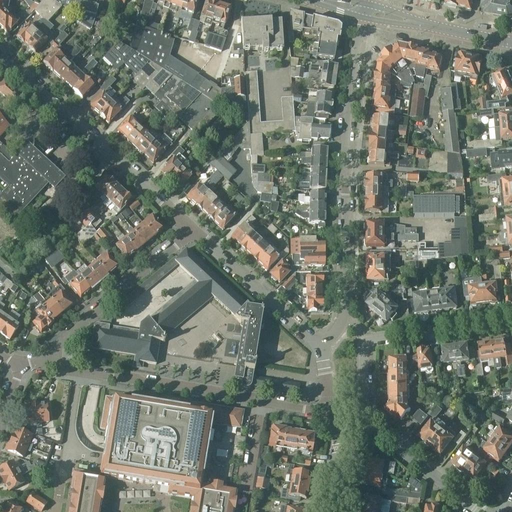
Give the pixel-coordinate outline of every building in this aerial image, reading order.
[(35,4),(27,0),(23,0),(30,9),(35,4)] [(43,0),(34,11),(43,20),(47,23),(63,7),(61,5),(52,0),(43,0)] [(52,0),(61,5),(63,7),(77,17),(78,18),(79,18),(81,19),(93,26),(100,0),(52,0)] [(149,17),(151,10),(153,4),(154,2),(150,1),(149,0),(144,0),(141,14),(149,17)] [(171,0),(170,5),(168,11),(176,14),(174,19),(177,20),(180,13),(184,0),(171,0)] [(184,0),(180,13),(186,15),(186,14),(193,16),(198,0),(184,0)] [(446,0),(446,3),(445,5),(446,5),(447,5),(449,5),(448,7),(456,8),(456,7),(457,7),(457,8),(459,0),(446,0)] [(459,0),(457,8),(458,8),(458,7),(459,8),(458,9),(467,11),(467,9),(469,10),(471,10),(473,0),(459,0)] [(483,0),(482,5),(483,9),(482,12),(485,13),(485,15),(493,16),(495,0),(483,0)] [(509,18),(511,15),(507,9),(508,0),(495,0),(493,16),(509,19),(510,19),(509,18)] [(201,18),(200,22),(205,24),(204,25),(210,27),(212,23),(213,24),(219,4),(217,3),(217,2),(214,1),(213,2),(210,1),(210,2),(207,1),(201,18)] [(0,22),(9,13),(11,10),(11,7),(8,6),(8,5),(0,3),(0,22)] [(219,4),(213,24),(219,26),(218,30),(219,31),(216,37),(225,40),(227,35),(222,34),(223,31),(225,25),(230,9),(225,7),(224,6),(219,4)] [(303,16),(290,12),(291,23),(292,31),(293,31),(300,32),(301,30),(313,33),(314,31),(316,19),(314,18),(303,16)] [(9,13),(0,22),(0,26),(8,34),(19,22),(14,17),(9,13)] [(316,19),(314,31),(323,32),(328,33),(328,34),(340,35),(341,28),(338,24),(316,19)] [(29,25),(17,38),(18,39),(17,40),(21,43),(22,43),(26,46),(38,33),(43,28),(47,23),(43,20),(34,29),(29,25)] [(191,20),(188,32),(192,33),(196,21),(191,20)] [(192,33),(188,43),(195,45),(198,34),(196,33),(199,23),(196,21),(192,33)] [(246,25),(241,25),(243,50),(262,49),(262,52),(270,52),(270,51),(283,50),(281,25),(276,26),(276,23),(271,23),(270,23),(266,24),(265,21),(246,22),(246,25)] [(38,33),(26,46),(30,50),(29,51),(33,54),(34,53),(35,54),(47,41),(52,35),(49,32),(53,28),(47,23),(43,28),(38,33)] [(161,70),(169,57),(175,41),(170,39),(171,37),(145,28),(136,54),(149,62),(161,70)] [(313,33),(313,36),(316,37),(320,37),(319,45),(336,48),(338,39),(340,40),(340,35),(328,34),(328,33),(323,32),(314,31),(313,33)] [(55,51),(43,64),(52,72),(53,72),(64,60),(68,55),(64,51),(59,47),(68,37),(64,33),(52,46),(56,49),(55,51)] [(208,35),(204,47),(221,52),(225,40),(216,37),(208,35)] [(389,46),(385,50),(412,83),(414,83),(409,71),(406,61),(409,46),(409,44),(408,44),(400,42),(399,42),(394,47),(393,48),(392,48),(391,49),(389,46)] [(124,63),(133,52),(118,43),(104,58),(117,71),(124,63)] [(313,52),(312,57),(317,57),(335,60),(336,48),(319,45),(313,45),(313,52)] [(409,46),(406,61),(409,71),(417,71),(417,65),(420,50),(420,49),(419,51),(416,50),(417,47),(409,45),(409,46)] [(64,60),(53,72),(55,74),(55,75),(61,80),(63,81),(74,69),(69,64),(76,57),(81,52),(76,47),(68,55),(64,60)] [(417,65),(417,71),(417,78),(422,79),(424,79),(426,69),(427,69),(428,70),(432,53),(427,52),(427,50),(424,50),(423,49),(423,51),(420,50),(417,65)] [(380,60),(377,62),(379,65),(378,65),(377,72),(392,74),(393,74),(396,76),(401,79),(411,85),(412,83),(385,50),(379,56),(381,58),(379,59),(380,60)] [(124,63),(137,76),(149,62),(136,54),(133,52),(124,63)] [(432,53),(428,70),(440,72),(443,57),(438,56),(438,54),(432,53)] [(462,78),(466,79),(470,57),(459,55),(455,72),(456,73),(455,78),(462,80),(462,78)] [(161,70),(170,76),(179,63),(169,57),(161,70)] [(477,77),(478,77),(482,60),(470,57),(466,79),(471,80),(471,82),(476,83),(477,77)] [(74,69),(63,81),(64,83),(70,89),(70,88),(73,90),(72,91),(73,91),(89,73),(93,70),(97,65),(93,60),(88,65),(83,71),(80,74),(74,69)] [(146,88),(161,70),(149,62),(137,76),(133,80),(143,90),(146,88)] [(188,69),(179,63),(170,76),(179,82),(188,69)] [(310,69),(309,75),(335,78),(337,68),(319,66),(319,70),(310,69)] [(179,82),(190,88),(198,76),(198,75),(188,69),(179,82)] [(170,111),(178,119),(183,114),(200,95),(190,88),(179,82),(170,76),(161,70),(146,88),(161,103),(170,111)] [(502,72),(492,76),(497,88),(511,81),(509,76),(509,75),(508,73),(506,71),(502,72)] [(375,80),(374,84),(391,86),(392,74),(377,72),(375,72),(375,80)] [(89,73),(73,91),(82,100),(94,87),(99,82),(89,73)] [(309,75),(309,81),(317,82),(316,86),(334,89),(335,78),(309,75)] [(200,95),(216,105),(218,106),(219,104),(220,104),(222,92),(222,91),(221,91),(198,76),(190,88),(200,95)] [(105,92),(103,94),(92,107),(93,108),(94,108),(95,109),(94,110),(99,114),(101,115),(115,99),(114,99),(116,97),(108,90),(116,82),(111,77),(101,88),(105,92)] [(230,89),(222,91),(222,92),(220,104),(219,104),(218,106),(246,124),(246,123),(246,119),(244,79),(229,80),(230,89)] [(401,79),(400,88),(411,89),(411,85),(401,79)] [(4,81),(0,85),(0,92),(5,97),(16,107),(23,99),(4,81)] [(501,102),(487,104),(488,111),(494,110),(506,109),(506,105),(509,103),(507,98),(511,95),(511,94),(511,82),(511,81),(497,88),(500,96),(499,97),(501,102)] [(374,84),(373,91),(374,91),(374,96),(389,98),(390,94),(390,93),(395,94),(396,87),(396,86),(391,86),(374,84)] [(423,93),(419,93),(414,92),(411,118),(422,120),(425,97),(427,98),(430,86),(424,85),(423,91),(423,93)] [(451,90),(440,91),(443,113),(454,111),(451,90)] [(308,98),(307,104),(332,107),(333,97),(317,94),(316,99),(308,98)] [(197,126),(211,111),(216,105),(200,95),(183,114),(178,119),(192,132),(197,126)] [(374,96),(373,103),(374,103),(374,108),(390,110),(395,111),(396,100),(394,100),(395,98),(389,98),(374,96)] [(115,99),(101,115),(109,123),(130,101),(125,98),(120,104),(115,99)] [(486,100),(479,101),(480,112),(488,111),(487,104),(486,100)] [(155,110),(159,113),(164,118),(170,111),(161,103),(155,110)] [(307,109),(306,119),(314,119),(327,120),(328,116),(330,117),(332,107),(307,104),(307,109)] [(159,113),(155,110),(150,115),(154,119),(159,113)] [(172,126),(177,121),(178,119),(170,111),(164,118),(172,126)] [(211,111),(197,126),(203,132),(217,117),(211,111)] [(496,116),(494,116),(494,120),(495,129),(511,127),(511,114),(498,116),(496,116)] [(127,140),(140,127),(142,124),(133,115),(130,118),(118,131),(127,140)] [(306,119),(294,117),(295,132),(296,132),(296,134),(296,136),(298,136),(298,140),(299,140),(299,141),(311,142),(311,140),(317,141),(317,139),(328,140),(329,127),(329,125),(319,124),(319,126),(312,126),(312,119),(306,119)] [(372,128),(372,129),(388,131),(388,130),(389,119),(373,117),(372,128)] [(0,145),(1,145),(0,144),(0,136),(8,127),(5,124),(0,119),(0,145)] [(182,126),(177,121),(172,126),(178,131),(182,126)] [(294,132),(294,122),(282,123),(277,123),(277,133),(294,132)] [(246,124),(230,142),(233,145),(243,150),(250,150),(249,136),(248,124),(248,123),(246,123),(246,124)] [(262,134),(266,134),(266,123),(260,124),(248,124),(249,136),(262,135),(262,134)] [(134,147),(135,148),(148,135),(140,127),(127,140),(128,140),(127,141),(132,146),(132,145),(134,147)] [(511,127),(495,129),(497,142),(500,142),(511,140),(511,127)] [(370,140),(370,141),(387,142),(388,131),(372,129),(371,129),(370,140)] [(148,135),(135,148),(137,149),(138,151),(138,152),(143,156),(143,155),(144,155),(160,138),(151,131),(148,135)] [(262,135),(249,136),(250,150),(250,156),(264,156),(262,135)] [(168,146),(160,138),(144,155),(153,164),(165,151),(167,150),(168,151),(173,146),(170,143),(168,146)] [(369,152),(369,154),(370,154),(386,155),(386,154),(387,142),(370,141),(369,152)] [(0,177),(10,187),(0,197),(0,203),(15,218),(22,211),(22,210),(47,183),(49,185),(50,184),(54,188),(63,178),(29,146),(28,145),(26,144),(17,154),(19,155),(18,156),(15,158),(1,145),(0,145),(0,177)] [(180,156),(183,153),(179,149),(173,155),(175,158),(162,172),(171,180),(183,168),(187,163),(180,156)] [(299,153),(298,159),(302,159),(327,160),(327,150),(311,149),(311,154),(299,153)] [(486,149),(474,150),(474,158),(486,157),(486,149)] [(222,151),(210,165),(227,181),(235,172),(226,164),(231,159),(222,151)] [(511,152),(491,155),(491,156),(492,156),(494,170),(511,168),(511,152)] [(370,154),(369,166),(385,167),(390,168),(391,161),(391,160),(391,159),(398,160),(398,157),(393,156),(391,156),(386,155),(370,154)] [(447,165),(447,175),(462,175),(460,155),(447,154),(447,165)] [(302,159),(302,165),(311,166),(311,170),(326,170),(327,160),(302,159)] [(252,175),(267,175),(267,166),(251,165),(252,175)] [(183,168),(171,180),(172,181),(172,182),(176,186),(177,185),(179,186),(178,187),(180,188),(192,176),(183,168)] [(302,174),(302,179),(304,179),(326,180),(326,170),(311,170),(310,174),(305,174),(302,174)] [(408,174),(407,182),(409,182),(419,183),(420,176),(420,175),(408,174)] [(257,193),(261,194),(272,195),(273,188),(274,185),(257,183),(258,175),(251,175),(252,182),(253,188),(257,193)] [(257,183),(274,185),(274,183),(275,183),(275,176),(258,175),(257,183)] [(490,177),(487,177),(488,184),(496,183),(497,188),(499,188),(500,195),(511,193),(511,180),(507,181),(506,175),(490,177)] [(94,187),(103,196),(115,184),(114,183),(114,181),(112,180),(110,180),(109,179),(106,176),(103,180),(102,179),(94,187)] [(366,189),(386,189),(386,183),(387,183),(387,178),(383,177),(367,176),(366,180),(366,181),(365,182),(364,187),(366,188),(366,189)] [(298,184),(298,189),(310,190),(326,190),(326,180),(304,179),(302,179),(301,179),(298,179),(298,184)] [(108,207),(111,204),(123,192),(122,191),(122,189),(120,188),(119,188),(115,184),(103,196),(107,200),(104,203),(108,207)] [(200,185),(187,198),(197,207),(208,194),(209,193),(206,191),(205,191),(203,189),(204,188),(200,185)] [(365,200),(389,201),(389,189),(386,189),(366,189),(366,200),(365,200)] [(112,211),(117,215),(120,212),(132,200),(130,199),(131,197),(129,196),(127,196),(123,192),(111,204),(115,207),(112,211)] [(406,199),(406,201),(409,201),(409,200),(414,200),(414,193),(406,193),(406,194),(406,199)] [(501,203),(497,204),(498,209),(502,208),(511,207),(511,193),(500,195),(501,203)] [(208,194),(197,207),(197,209),(199,211),(201,210),(202,211),(206,214),(217,202),(208,194)] [(271,204),(271,202),(272,195),(261,194),(260,203),(271,204)] [(309,204),(325,205),(325,194),(309,194),(309,199),(303,198),(303,204),(309,204)] [(424,198),(414,198),(414,216),(424,216),(424,198)] [(434,198),(424,198),(424,216),(435,216),(434,198)] [(455,198),(434,198),(435,216),(455,216),(455,215),(455,206),(455,199),(455,198)] [(389,201),(365,200),(365,208),(366,208),(366,213),(389,213),(389,201)] [(136,202),(129,208),(132,212),(140,205),(136,202)] [(217,202),(206,214),(209,217),(208,217),(209,218),(209,220),(211,222),(213,221),(214,223),(225,210),(217,202)] [(279,202),(277,202),(271,202),(271,204),(271,212),(276,214),(279,202)] [(303,214),(325,214),(325,205),(309,204),(309,208),(297,208),(297,210),(303,214)] [(225,210),(214,223),(223,231),(235,217),(237,215),(228,207),(225,210)] [(132,214),(127,209),(122,213),(126,219),(132,214)] [(96,233),(94,230),(90,225),(97,218),(92,213),(89,210),(82,217),(83,218),(80,221),(86,228),(75,236),(83,246),(94,237),(97,234),(96,233)] [(324,224),(325,224),(325,214),(303,214),(297,210),(295,214),(303,219),(309,219),(309,224),(318,224),(318,228),(324,228),(324,224)] [(161,227),(152,217),(143,224),(154,237),(160,232),(161,231),(161,228),(160,227),(161,227)] [(240,247),(253,233),(255,230),(251,226),(256,220),(252,217),(244,226),(231,239),(236,243),(235,243),(239,247),(239,246),(240,247)] [(90,225),(94,230),(101,222),(97,218),(90,225)] [(24,223),(19,228),(24,233),(29,228),(24,223)] [(367,230),(367,235),(385,235),(385,223),(367,223),(367,224),(365,224),(365,230),(367,230)] [(143,224),(134,232),(144,244),(147,242),(148,242),(149,241),(151,242),(153,240),(152,238),(154,237),(143,224)] [(405,228),(395,226),(395,236),(398,236),(405,236),(405,230),(405,228)] [(102,228),(96,233),(108,247),(113,242),(102,228)] [(130,235),(125,239),(136,252),(137,253),(142,249),(141,248),(142,247),(141,247),(144,244),(134,232),(131,228),(127,231),(130,235)] [(455,231),(451,232),(451,244),(469,244),(467,228),(455,230),(455,231)] [(405,236),(405,243),(419,243),(419,236),(416,236),(416,230),(405,230),(405,236)] [(262,241),(253,233),(240,247),(241,248),(241,249),(243,252),(245,251),(246,252),(247,251),(250,254),(262,241)] [(385,235),(367,235),(367,240),(365,240),(365,247),(367,247),(367,248),(385,248),(385,242),(394,242),(394,236),(385,236),(385,235)] [(136,252),(125,239),(122,236),(117,239),(120,243),(116,247),(124,257),(125,257),(125,258),(128,258),(129,257),(129,258),(136,252)] [(300,240),(291,240),(291,256),(292,256),(299,256),(300,256),(304,256),(307,256),(324,255),(324,254),(324,251),(324,244),(315,244),(315,240),(300,240)] [(271,249),(262,241),(250,254),(253,257),(252,258),(253,259),(253,260),(255,263),(257,262),(258,263),(271,249)] [(61,255),(70,248),(67,244),(58,251),(61,255)] [(451,244),(438,244),(438,250),(438,261),(459,259),(471,258),(469,244),(451,244)] [(425,245),(418,245),(418,264),(424,263),(430,262),(432,262),(432,250),(425,250),(425,245)] [(277,251),(275,253),(271,249),(258,263),(267,271),(278,259),(281,262),(289,253),(289,248),(288,246),(281,254),(277,251)] [(96,330),(93,349),(105,351),(140,357),(139,363),(143,364),(143,363),(156,365),(158,354),(159,345),(159,344),(160,342),(163,343),(164,343),(165,342),(165,341),(166,341),(165,341),(165,340),(165,339),(214,298),(229,313),(228,314),(229,315),(230,314),(233,316),(232,316),(238,321),(243,326),(237,363),(236,367),(237,368),(236,372),(235,379),(242,380),(241,383),(241,384),(241,385),(241,386),(242,386),(242,387),(242,388),(243,388),(243,389),(244,389),(245,389),(246,390),(247,390),(247,389),(248,389),(249,389),(250,388),(251,387),(251,386),(251,385),(297,393),(298,385),(253,378),(254,372),(255,372),(255,367),(256,367),(256,366),(254,365),(260,330),(261,330),(262,330),(262,329),(263,329),(263,328),(263,327),(263,326),(262,326),(262,325),(261,325),(261,322),(263,311),(261,311),(262,310),(261,310),(261,311),(249,309),(249,308),(241,300),(203,265),(204,265),(204,264),(204,263),(204,262),(204,261),(203,261),(203,260),(202,260),(201,260),(200,260),(199,260),(198,260),(198,261),(191,254),(186,249),(184,251),(184,252),(177,260),(176,258),(165,267),(164,268),(163,269),(167,274),(169,272),(178,265),(195,281),(148,320),(140,326),(139,331),(110,326),(110,321),(116,316),(112,312),(95,326),(94,327),(96,330)] [(64,259),(63,257),(61,255),(58,251),(45,261),(48,265),(50,266),(52,268),(64,259)] [(368,259),(367,259),(367,262),(368,264),(368,269),(386,269),(391,269),(393,269),(393,252),(371,252),(371,257),(368,257),(368,259)] [(102,259),(97,263),(108,276),(117,268),(106,254),(101,258),(102,259)] [(292,256),(292,266),(292,267),(324,267),(324,266),(324,255),(307,256),(304,256),(300,256),(299,256),(292,256)] [(283,263),(271,276),(272,277),(271,278),(276,282),(277,281),(279,283),(283,279),(284,278),(287,281),(288,281),(288,280),(291,277),(292,276),(290,275),(285,270),(287,268),(286,267),(287,266),(283,262),(283,263)] [(97,263),(88,270),(100,284),(101,283),(101,282),(102,281),(103,281),(108,277),(107,276),(108,276),(97,263)] [(85,266),(76,274),(90,291),(91,290),(92,291),(97,287),(96,286),(98,285),(100,284),(88,270),(85,266)] [(501,279),(500,266),(493,267),(494,280),(501,279)] [(368,275),(367,276),(367,280),(368,280),(368,281),(385,281),(389,281),(389,273),(393,273),(393,269),(391,269),(386,269),(368,269),(368,275)] [(64,278),(61,281),(65,286),(68,283),(81,298),(90,291),(76,274),(74,271),(65,279),(64,278)] [(17,281),(20,284),(25,279),(22,276),(17,281)] [(291,277),(288,280),(290,282),(292,284),(294,286),(297,283),(295,281),(291,277)] [(307,289),(323,289),(323,285),(323,277),(307,277),(307,289)] [(481,279),(462,281),(464,298),(470,297),(471,306),(472,306),(474,307),(477,306),(478,305),(480,305),(480,304),(484,303),(482,286),(482,281),(481,279)] [(6,280),(0,288),(0,289),(5,293),(12,284),(6,280)] [(287,281),(284,285),(289,288),(290,290),(294,286),(292,284),(290,282),(288,280),(288,281),(287,281)] [(284,285),(278,292),(286,300),(291,295),(288,292),(290,290),(289,288),(284,285)] [(496,285),(482,286),(484,303),(488,303),(488,304),(490,304),(492,305),(495,304),(496,303),(497,303),(496,294),(497,294),(496,285)] [(57,289),(48,297),(49,298),(62,314),(66,310),(68,311),(70,309),(70,307),(71,306),(66,299),(69,297),(60,286),(57,289)] [(389,296),(388,295),(391,297),(391,298),(401,296),(407,296),(406,287),(389,287),(389,296)] [(440,294),(442,311),(445,311),(446,312),(449,311),(449,310),(455,309),(452,290),(447,290),(447,288),(439,289),(440,294)] [(307,301),(323,300),(323,289),(307,289),(307,301)] [(370,301),(367,305),(368,306),(369,307),(369,308),(371,310),(373,310),(373,311),(377,314),(391,297),(388,295),(386,298),(385,298),(375,290),(367,299),(370,301)] [(429,313),(427,296),(426,293),(420,294),(420,297),(414,298),(416,314),(424,313),(425,315),(428,314),(429,313)] [(39,294),(34,299),(36,301),(40,305),(42,308),(53,322),(57,318),(59,318),(61,316),(61,315),(62,314),(49,298),(45,301),(39,294)] [(440,294),(427,296),(429,313),(436,312),(438,313),(441,312),(441,311),(442,311),(440,294)] [(391,297),(377,314),(381,317),(381,318),(382,319),(384,321),(385,321),(386,322),(387,322),(389,319),(393,321),(397,315),(395,313),(399,308),(393,303),(395,301),(391,298),(391,297)] [(301,304),(305,304),(305,310),(309,310),(309,312),(324,313),(324,306),(325,306),(325,303),(323,302),(323,300),(307,301),(305,301),(303,301),(301,299),(300,300),(300,303),(301,304)] [(32,307),(30,313),(32,313),(33,314),(34,313),(39,319),(33,324),(41,333),(46,328),(47,329),(54,323),(53,322),(42,308),(40,305),(36,301),(33,307),(32,306),(32,307)] [(8,319),(4,316),(0,321),(0,334),(1,336),(16,314),(12,312),(8,319)] [(20,317),(16,314),(1,336),(9,341),(19,326),(15,324),(20,317)] [(492,344),(495,367),(495,370),(501,369),(500,365),(499,365),(499,359),(507,358),(508,367),(511,366),(511,350),(511,343),(505,344),(505,342),(503,342),(502,340),(498,341),(497,343),(492,344)] [(212,341),(208,346),(212,350),(217,346),(212,341)] [(479,350),(474,351),(475,361),(478,377),(484,376),(482,364),(481,364),(481,362),(489,361),(490,368),(495,367),(492,344),(487,344),(487,342),(478,344),(479,350)] [(455,347),(457,369),(459,377),(466,376),(464,365),(461,365),(461,363),(475,361),(474,351),(474,347),(468,347),(468,345),(465,346),(464,345),(462,345),(461,346),(455,347)] [(453,369),(457,369),(455,347),(448,348),(448,347),(445,347),(444,348),(442,349),(443,355),(443,357),(439,358),(440,366),(453,364),(453,369)] [(418,353),(418,355),(418,363),(418,364),(417,364),(418,372),(424,372),(427,374),(431,373),(433,371),(432,370),(433,369),(431,352),(426,352),(426,351),(425,352),(424,351),(420,351),(419,352),(418,353)] [(418,355),(407,358),(394,359),(390,359),(390,373),(389,373),(389,374),(407,374),(411,374),(411,365),(418,363),(418,355)] [(407,386),(407,374),(389,374),(389,380),(388,381),(388,384),(389,385),(389,389),(399,389),(399,386),(407,386)] [(389,396),(389,401),(408,401),(407,386),(399,386),(399,389),(389,389),(389,390),(388,391),(388,395),(389,396)] [(435,393),(428,394),(429,401),(442,399),(441,387),(434,387),(435,393)] [(503,395),(504,405),(511,406),(511,391),(511,388),(503,389),(504,395),(503,395)] [(107,399),(106,399),(106,402),(101,428),(101,430),(109,431),(108,433),(108,437),(106,444),(105,454),(103,468),(101,476),(111,478),(162,486),(161,493),(160,493),(161,494),(161,493),(168,494),(167,495),(195,498),(193,504),(193,505),(195,505),(193,511),(232,511),(233,511),(235,499),(236,492),(223,489),(223,485),(222,485),(210,483),(209,487),(200,486),(207,446),(209,433),(210,423),(213,407),(200,405),(182,402),(181,411),(159,407),(151,406),(138,404),(135,403),(135,402),(114,398),(114,400),(107,399)] [(408,408),(408,401),(389,401),(390,403),(388,405),(389,405),(385,409),(395,419),(398,417),(402,420),(410,411),(408,408)] [(462,406),(473,412),(475,408),(464,402),(462,406)] [(39,408),(35,408),(37,428),(41,428),(41,423),(48,422),(47,405),(38,406),(39,408)] [(434,419),(435,418),(442,410),(437,406),(429,416),(434,419)] [(31,407),(23,408),(25,425),(32,424),(33,428),(37,428),(35,408),(31,409),(31,407)] [(226,409),(224,425),(240,428),(242,417),(242,412),(226,409)] [(485,415),(475,409),(472,415),(483,420),(485,415)] [(421,426),(424,423),(428,418),(419,410),(412,419),(421,426)] [(503,426),(507,419),(496,412),(491,419),(503,426)] [(434,419),(434,420),(420,438),(425,442),(425,444),(427,446),(429,445),(430,446),(446,426),(445,425),(446,425),(438,419),(438,420),(435,418),(434,419)] [(446,426),(430,446),(431,447),(431,449),(434,451),(436,451),(441,455),(455,437),(457,435),(446,426)] [(284,447),(286,429),(285,429),(284,428),(281,428),(280,428),(272,427),(269,447),(276,448),(276,446),(284,447)] [(474,427),(467,436),(462,443),(466,446),(467,445),(478,430),(474,427)] [(284,447),(297,449),(300,432),(298,431),(297,430),(294,430),(293,430),(286,429),(284,447)] [(486,436),(490,439),(507,451),(508,450),(510,450),(511,448),(511,446),(511,444),(511,439),(497,429),(495,432),(492,429),(486,436)] [(11,441),(31,449),(33,445),(29,443),(31,436),(15,430),(15,431),(13,432),(12,435),(13,436),(11,441)] [(308,433),(300,432),(297,449),(306,450),(306,452),(312,453),(314,440),(313,440),(313,437),(312,435),(307,434),(308,433)] [(467,436),(461,432),(454,442),(459,446),(461,442),(462,443),(467,436)] [(487,458),(486,459),(489,461),(492,457),(499,462),(503,457),(505,456),(507,454),(506,452),(507,451),(490,439),(482,450),(487,453),(485,456),(487,458)] [(30,452),(31,449),(11,441),(9,445),(8,446),(6,449),(7,450),(7,451),(23,458),(26,451),(30,452)] [(463,472),(475,456),(476,456),(469,451),(471,448),(467,445),(466,446),(465,448),(452,464),(458,468),(458,470),(460,472),(462,472),(463,472)] [(475,456),(463,472),(464,473),(464,475),(467,477),(468,477),(468,476),(473,481),(478,474),(481,476),(490,464),(488,463),(489,461),(486,459),(481,456),(480,451),(476,456),(475,456)] [(366,472),(386,475),(388,462),(367,459),(367,460),(366,461),(365,465),(366,466),(366,472)] [(257,478),(258,478),(264,479),(266,467),(273,469),(274,463),(260,461),(257,478)] [(22,470),(27,468),(31,466),(29,463),(17,469),(13,463),(0,469),(0,475),(1,478),(3,477),(5,481),(23,471),(22,470)] [(494,469),(491,473),(496,477),(499,473),(494,469)] [(25,475),(23,471),(5,481),(7,484),(5,485),(9,492),(24,483),(21,477),(25,475)] [(98,511),(100,504),(100,503),(97,502),(99,491),(102,491),(102,490),(104,482),(94,481),(95,479),(95,475),(73,471),(72,478),(69,495),(73,495),(72,498),(69,511),(98,511)] [(291,476),(290,484),(308,487),(308,486),(310,485),(311,481),(309,480),(310,479),(309,479),(310,474),(288,471),(287,476),(291,476)] [(387,476),(386,475),(366,472),(365,477),(363,479),(363,482),(364,484),(363,485),(380,487),(385,487),(387,476)] [(268,480),(264,479),(258,478),(255,495),(261,496),(262,490),(267,490),(268,480)] [(407,484),(409,486),(414,489),(413,493),(421,494),(422,486),(419,485),(420,483),(415,479),(414,481),(411,479),(407,484)] [(290,484),(289,492),(288,496),(306,499),(307,495),(307,494),(309,493),(309,489),(308,488),(308,487),(290,484)] [(421,495),(421,494),(413,493),(414,489),(409,486),(407,493),(385,489),(384,496),(387,496),(420,501),(421,495)] [(33,507),(38,498),(32,494),(27,503),(33,507)] [(420,501),(387,496),(386,502),(390,502),(418,506),(420,501)] [(359,511),(368,511),(388,511),(390,502),(386,502),(385,502),(361,499),(361,502),(360,502),(360,504),(359,505),(358,508),(359,509),(359,511)] [(4,511),(5,511),(22,511),(23,511),(10,502),(4,511)]
